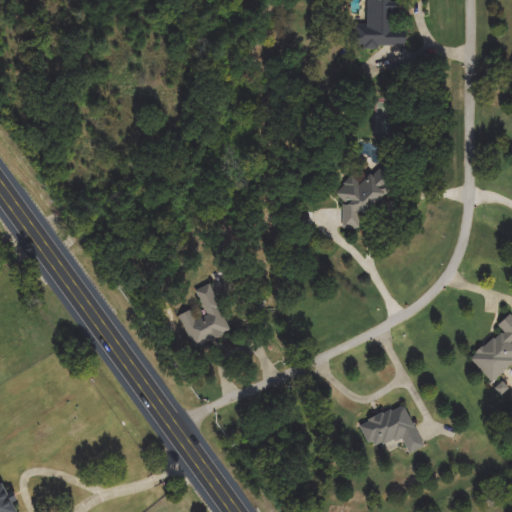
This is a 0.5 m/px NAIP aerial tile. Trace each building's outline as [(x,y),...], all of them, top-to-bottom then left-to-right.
[(407,47),(356,48),(355,26),(371,25),(370,0),(395,0),(396,28),(407,28),(407,47)] [(343,230),(344,176),(392,177),(392,195),(373,195),(373,214),(361,214),(361,230),(343,230)] [(231,334),(193,348),(182,317),(190,314),(193,321),(207,316),(197,291),(213,285),(231,334)] [(472,358),(503,331),(499,326),(511,314),(511,315),(511,365),(492,382),(472,358)] [(360,424),(406,405),(424,448),(410,454),(403,437),(371,450),(360,424)] [(0,511),(0,485),(3,484),(8,494),(11,492),(19,511),(0,511)]
